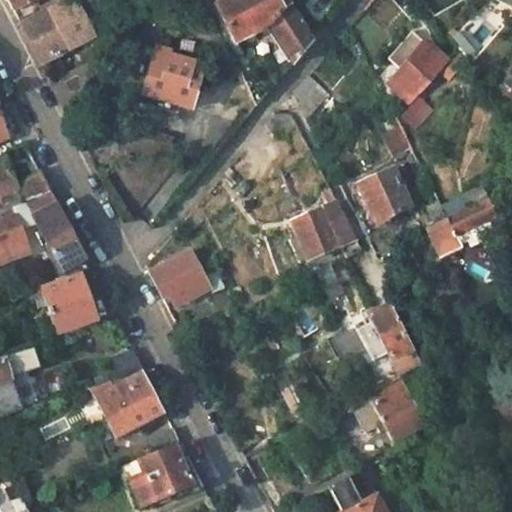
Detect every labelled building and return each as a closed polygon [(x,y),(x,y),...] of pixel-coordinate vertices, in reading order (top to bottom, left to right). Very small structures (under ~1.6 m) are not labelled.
[(35,7),(31,0),(6,0),(15,18),(35,7)] [(52,0),(54,3),(18,23),(38,63),(92,33),(75,0),(52,0)] [(215,0),(233,36),(266,20),(291,60),(309,39),(287,0),(215,0)] [(420,0),(432,15),(459,0),(420,0)] [(364,6),(348,25),(361,51),(383,28),(364,6)] [(385,80),(402,96),(414,83),(421,89),(436,71),(430,66),(439,55),(425,42),(393,78),(389,75),(385,80)] [(187,107),(197,73),(188,70),(190,61),(167,54),(167,51),(152,47),(140,93),(187,107)] [(86,75),(81,65),(72,70),(81,85),(86,75)] [(328,89),(310,69),(290,93),(303,118),(328,89)] [(511,69),(503,83),(511,89),(511,69)] [(72,70),(48,83),(64,113),(81,85),(72,70)] [(76,117),(90,89),(81,85),(64,113),(68,121),(76,117)] [(283,101),(263,124),(281,139),(295,123),(283,101)] [(123,152),(108,121),(76,138),(92,168),(123,152)] [(401,130),(386,138),(397,159),(412,152),(401,130)] [(3,155),(0,156),(0,206),(47,190),(36,168),(11,177),(3,155)] [(409,202),(389,163),(354,181),(373,221),(409,202)] [(228,166),(218,177),(227,189),(237,181),(228,166)] [(335,198),(330,188),(324,191),(329,201),(335,198)] [(0,206),(0,260),(26,251),(19,230),(34,220),(30,213),(51,203),(52,204),(54,203),(47,190),(0,206)] [(511,194),(503,196),(507,220),(511,219),(511,194)] [(486,195),(460,208),(444,216),(434,221),(423,226),(438,255),(458,245),(453,234),(488,215),(494,212),(486,195)] [(444,216),(438,205),(434,196),(424,201),(434,221),(444,216)] [(460,208),(454,196),(438,205),(444,216),(460,208)] [(298,260),(353,234),(335,198),(329,201),(288,221),(295,234),(287,239),(298,260)] [(51,203),(30,213),(34,220),(37,227),(33,230),(40,243),(44,240),(58,267),(79,257),(52,204),(51,203)] [(195,204),(179,223),(185,231),(202,217),(195,204)] [(458,245),(494,226),(488,215),(453,234),(458,245)] [(351,252),(349,247),(341,251),(344,256),(351,252)] [(206,287),(187,250),(146,271),(155,288),(162,284),(172,304),(206,287)] [(92,316),(86,298),(76,269),(52,277),(53,281),(40,286),(38,282),(28,285),(35,304),(43,301),(53,331),(92,316)] [(86,298),(92,316),(95,324),(113,318),(100,292),(86,298)] [(418,362),(387,301),(366,311),(370,317),(355,325),(372,356),(386,349),(398,373),(418,362)] [(310,306),(296,312),(306,335),(320,329),(310,306)] [(333,336),(339,360),(356,356),(351,332),(333,336)] [(128,348),(100,362),(108,378),(138,368),(128,348)] [(158,410),(138,370),(111,384),(108,378),(87,386),(112,434),(133,423),(152,413),(158,410)] [(404,387),(372,403),(391,439),(422,423),(404,387)] [(135,428),(155,418),(152,413),(133,423),(135,428)] [(170,440),(175,439),(168,425),(145,435),(152,448),(170,440)] [(120,463),(138,503),(188,480),(170,440),(152,448),(120,463)] [(285,468),(257,483),(269,508),(298,493),(285,468)] [(381,511),(373,496),(358,504),(347,482),(326,493),(336,511),(381,511)] [(313,511),(308,502),(289,511),(313,511)]
